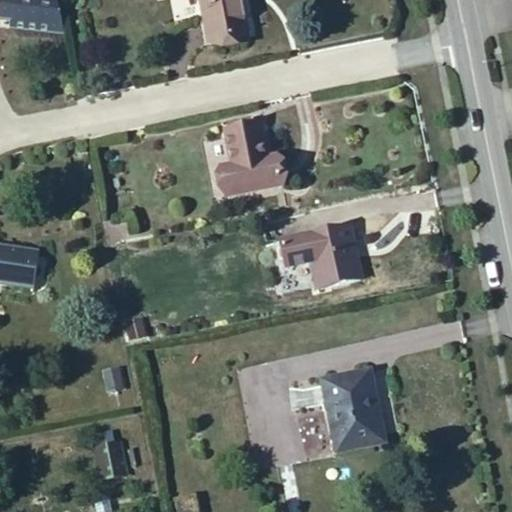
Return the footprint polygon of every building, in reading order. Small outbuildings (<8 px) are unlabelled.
[(0,17),(14,19),(15,11),(6,9),(7,0),(0,0),(0,4),(0,17)] [(64,32),(57,0),(53,0),(7,0),(6,9),(15,11),(14,27),(64,32)] [(248,37),(241,0),(200,0),(209,44),(248,37)] [(282,185),(275,156),(266,158),(259,123),(225,130),(232,165),(221,167),(228,197),(282,185)] [(352,264),(347,246),(353,246),(350,228),(281,243),(287,270),(312,264),(318,290),(361,281),(357,263),(352,264)] [(0,284),(33,289),(39,252),(0,245),(0,284)] [(384,443),(370,373),(323,383),(337,452),(384,443)] [(125,475),(119,446),(95,451),(101,480),(125,475)] [(197,511),(194,496),(176,500),(177,511),(197,511)]
